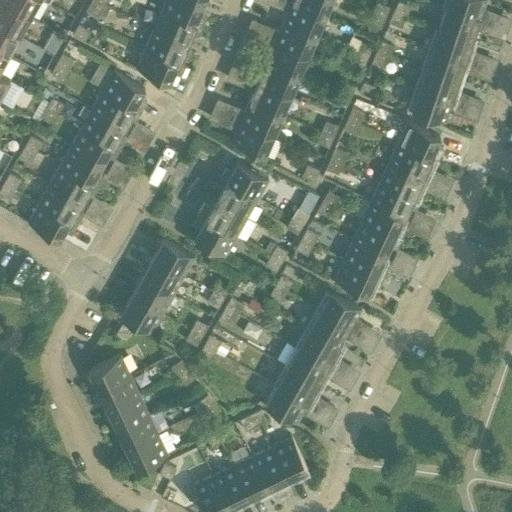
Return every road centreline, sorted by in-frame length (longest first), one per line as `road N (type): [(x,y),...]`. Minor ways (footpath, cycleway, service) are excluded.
road 1 (residential): [(313,511),(332,488),(350,421),(451,246),(511,73)]
road 2 (residential): [(89,280),(184,131),(188,100),(239,0)]
road 3 (residential): [(89,280),(52,348),(55,382),(106,485),(150,511)]
